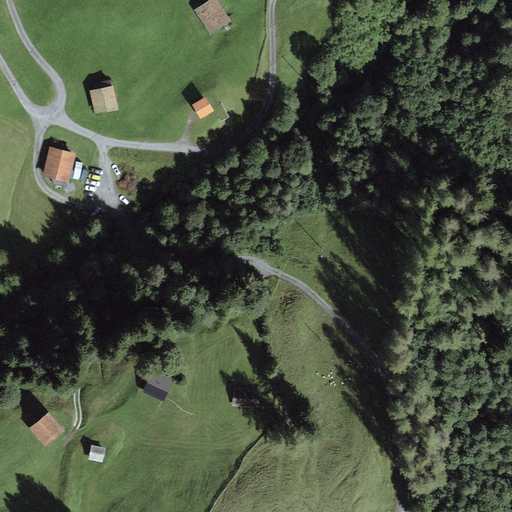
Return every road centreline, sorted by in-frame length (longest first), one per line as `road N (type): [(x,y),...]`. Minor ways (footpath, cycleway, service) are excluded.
road 1 (track): [(403,511),(399,445),(384,377),(370,353),(304,287),(258,263),(136,239),(106,195),(102,140)]
road 2 (unclassified): [(43,115),(102,140),(222,153),(248,139),(273,86),(273,0)]
road 3 (track): [(11,0),(19,28),(61,93),(43,115),(26,106),(0,63)]
